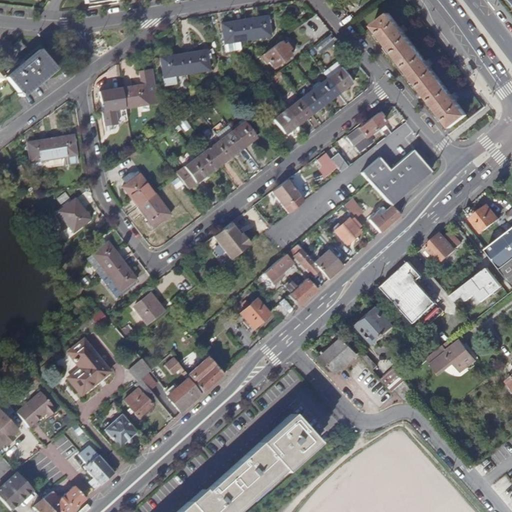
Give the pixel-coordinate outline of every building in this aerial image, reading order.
[(360,6),(358,5),(347,0),(343,0),(343,3),(344,6),(345,8),(347,9),(349,11),(352,11),(354,11),(357,10),(358,9),(359,8),(360,6)] [(450,128),(467,115),(389,13),(372,26),(445,121),(450,128)] [(244,19),(247,39),(270,36),(267,16),(244,19)] [(247,39),(244,19),(221,23),(224,43),(225,51),(239,49),(238,41),(247,39)] [(238,41),(239,49),(248,47),(247,39),(238,41)] [(280,41),(262,54),(273,68),(290,55),(287,51),(290,49),(285,43),(283,45),(280,41)] [(15,93),(19,98),(56,68),(40,49),(4,79),(15,93)] [(184,54),(187,73),(209,70),(206,50),(184,54)] [(187,73),(184,54),(160,58),(164,86),(176,84),(174,76),(187,73)] [(323,73),(326,78),(338,93),(346,86),(347,86),(351,83),(336,63),(323,73)] [(158,103),(152,70),(139,72),(140,82),(143,82),(143,85),(121,88),(122,94),(125,108),(136,106),(137,106),(148,104),(158,103)] [(189,82),(187,73),(174,76),(176,84),(189,82)] [(313,88),(324,103),(328,100),(338,93),(326,78),(313,88)] [(122,94),(121,88),(99,92),(102,112),(114,110),(125,108),(122,94)] [(299,99),(311,113),(320,107),(320,106),(324,103),(313,88),(299,99)] [(311,113),(299,99),(286,109),(297,124),(302,121),(302,120),(311,113)] [(297,124),(286,109),(282,103),(268,114),(284,134),(293,127),(297,124)] [(377,113),(357,128),(364,136),(365,137),(384,122),(377,113)] [(231,131),(243,146),(250,141),(251,140),(255,137),(243,122),(231,131)] [(216,135),(219,140),(231,131),(228,127),(216,135)] [(357,128),(353,131),(359,140),(364,136),(357,128)] [(201,141),(207,149),(219,164),(226,159),(227,159),(231,156),(219,140),(216,135),(213,131),(201,141)] [(219,140),(231,156),(235,153),(235,152),(243,146),(231,131),(219,140)] [(50,139),(53,159),(64,157),(65,166),(77,164),(73,135),(50,139)] [(53,159),(50,139),(26,142),(30,163),(53,159)] [(195,158),(207,174),(211,171),(211,170),(219,164),(207,149),(195,158)] [(377,158),(361,172),(389,206),(430,172),(412,150),(387,170),(377,158)] [(330,160),(324,153),(318,158),(316,160),(321,167),(330,160)] [(344,169),(348,166),(339,154),(331,160),(341,172),(344,169)] [(175,173),(187,189),(203,177),(207,174),(195,158),(175,173)] [(137,207),(154,194),(139,174),(122,187),(137,207)] [(286,179),(270,191),(283,207),(298,196),(286,179)] [(56,199),(63,207),(71,201),(65,192),(56,199)] [(154,194),(137,207),(152,227),(170,214),(154,194)] [(350,198),(343,205),(355,218),(362,212),(350,198)] [(74,199),(71,201),(63,207),(57,212),(73,232),(90,219),(74,199)] [(382,207),(374,214),(367,221),(379,233),(386,227),(399,215),(396,212),(390,206),(385,211),(382,207)] [(498,219),(488,206),(472,219),(482,232),(498,219)] [(359,224),(353,217),(349,220),(347,219),(333,231),(345,244),(359,231),(356,228),(359,224)] [(227,224),(212,236),(225,253),(230,259),(250,243),(241,233),(237,236),(235,233),(237,231),(230,222),(227,224)] [(511,259),(511,228),(486,248),(501,268),(511,259)] [(442,234),(426,248),(441,264),(457,250),(456,249),(462,243),(451,232),(445,238),(442,234)] [(212,236),(204,242),(217,259),(225,253),(212,236)] [(105,273),(121,260),(107,242),(91,254),(105,273)] [(318,270),(312,263),(296,244),(291,248),(295,253),(292,256),(304,269),(306,267),(313,274),(318,270)] [(326,281),(341,267),(327,250),(312,263),(318,270),(326,281)] [(100,277),(105,273),(91,254),(86,258),(100,277)] [(284,254),(262,273),(270,282),(277,276),(292,263),(284,254)] [(511,259),(501,268),(511,282),(511,259)] [(105,273),(100,277),(115,297),(126,289),(124,287),(135,279),(121,260),(105,273)] [(423,276),(410,262),(382,287),(414,323),(436,304),(417,281),(423,276)] [(497,279),(488,268),(452,298),(457,304),(465,297),(469,302),(477,295),(483,302),(498,290),(492,283),(497,279)] [(279,278),(277,276),(270,282),(272,284),(278,279),(279,278)] [(316,291),(306,279),(296,288),(291,283),(288,281),(283,285),(290,293),(287,295),(297,307),(316,291)] [(160,313),(163,311),(150,294),(147,296),(160,313)] [(146,324),(160,313),(147,296),(133,307),(146,324)] [(253,328),(269,314),(255,299),(239,313),(253,328)] [(378,308),(359,325),(375,342),(394,326),(378,308)] [(125,340),(134,334),(128,325),(118,333),(125,340)] [(358,353),(356,351),(353,348),(342,336),(321,355),(337,372),(358,353)] [(80,394),(108,371),(82,340),(68,352),(80,368),(68,378),(80,394)] [(449,342),(438,350),(432,355),(433,356),(429,359),(440,373),(455,361),(463,371),(477,360),(461,340),(453,346),(449,342)] [(187,368),(202,359),(196,350),(181,360),(187,368)] [(360,356),(373,370),(378,365),(366,351),(360,356)] [(181,367),(173,357),(164,365),(172,374),(178,369),(181,367)] [(202,393),(223,374),(209,357),(187,375),(202,393)] [(392,391),(394,389),(402,382),(391,369),(381,379),(392,391)] [(139,379),(149,390),(156,384),(147,373),(145,374),(139,379)] [(157,399),(149,390),(139,379),(134,384),(137,388),(151,404),(157,399)] [(180,413),(200,394),(188,379),(175,389),(173,386),(165,392),(168,395),(166,396),(180,413)] [(402,382),(394,389),(404,401),(414,392),(404,380),(402,382)] [(137,416),(151,404),(137,388),(123,399),(129,406),(128,406),(137,416)] [(15,412),(28,427),(45,413),(47,415),(54,409),(39,390),(15,412)] [(0,439),(1,439),(3,442),(11,434),(9,432),(15,426),(9,419),(8,420),(3,415),(4,414),(0,409),(0,439)] [(119,447),(136,432),(121,414),(104,429),(114,441),(119,447)] [(291,414),(259,443),(261,445),(288,421),(293,416),(291,414)] [(190,504),(187,502),(176,511),(230,511),(280,468),(282,470),(315,441),(293,416),(288,421),(261,445),(259,443),(241,459),(210,486),(204,492),(190,504)] [(317,443),(315,441),(282,470),(285,473),(317,443)] [(99,485),(113,473),(87,445),(76,455),(85,464),(82,466),(95,480),(99,485)] [(235,511),(244,504),(282,470),(280,468),(230,511),(235,511)] [(31,489),(15,471),(0,484),(0,487),(15,504),(31,489)] [(95,489),(99,485),(95,480),(90,484),(95,489)] [(52,511),(69,511),(85,498),(73,486),(58,499),(51,491),(42,500),(52,511)] [(0,499),(9,509),(15,504),(0,487),(0,499)] [(201,489),(187,502),(190,504),(204,492),(201,489)] [(52,511),(42,500),(40,499),(31,507),(35,511),(52,511)]
